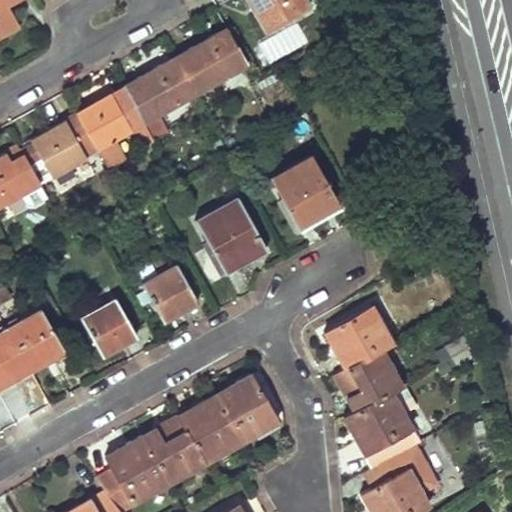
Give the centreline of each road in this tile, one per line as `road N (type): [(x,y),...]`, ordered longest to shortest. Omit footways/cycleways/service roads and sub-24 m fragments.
road 1 (residential): [(265,313),(0,461)]
road 2 (residential): [(265,313),(307,413),(313,494)]
road 3 (primary): [(470,0),(511,183)]
road 4 (residential): [(0,101),(137,24),(144,0)]
